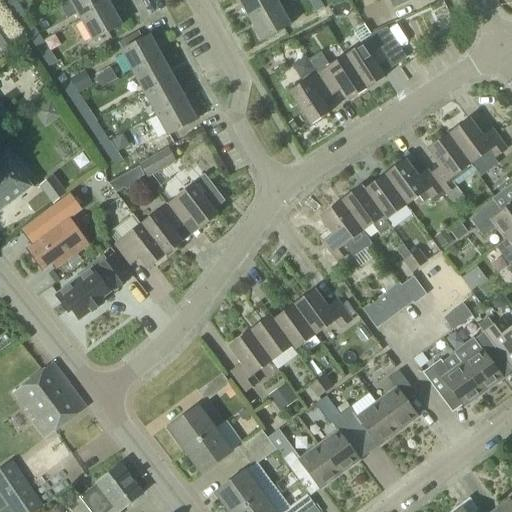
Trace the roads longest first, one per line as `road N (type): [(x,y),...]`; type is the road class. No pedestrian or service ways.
road 1 (residential): [(103,399),(152,361),(233,266),(278,193)]
road 2 (residential): [(278,193),(501,49)]
road 3 (residential): [(278,193),(235,118),(240,83),(194,0)]
road 4 (tertiary): [(103,399),(0,278)]
road 5 (residential): [(390,511),(511,424)]
road 6 (tertiary): [(185,511),(103,399)]
